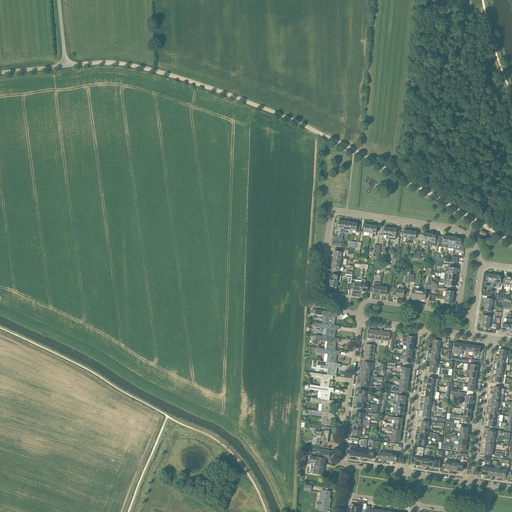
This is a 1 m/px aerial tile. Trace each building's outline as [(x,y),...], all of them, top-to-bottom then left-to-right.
[(343,233),(345,222),(339,221),(338,225),(336,224),(335,228),(341,229),(340,233),(339,233),(338,236),(342,237),(343,233)] [(377,226),(370,225),(369,233),(368,238),(372,238),(373,234),(375,234),(377,226)] [(448,248),(449,237),(447,236),(447,235),(444,234),(444,235),(443,236),(443,237),(439,236),(438,243),(446,244),(445,248),(448,248)] [(455,237),(454,249),(460,250),(460,246),(462,247),(463,243),(461,242),(461,238),(455,237)] [(343,265),(332,263),(331,269),(333,270),(333,272),(339,273),(340,267),(343,267),(343,265)] [(339,273),(333,272),(333,275),(331,274),(330,280),(338,281),(340,282),(341,276),(338,276),(339,273)] [(430,289),(431,286),(432,281),(432,278),(428,277),(427,284),(425,284),(423,287),(423,291),(419,290),(418,300),(424,301),(425,293),(426,293),(427,288),(430,289)] [(353,289),(353,290),(360,291),(361,284),(361,279),(361,284),(354,283),(354,284),(354,285),(353,289)] [(379,294),(380,287),(381,284),(374,283),(372,293),(379,294)] [(396,289),(395,296),(396,296),(396,297),(399,298),(399,297),(402,297),(403,297),(404,292),(404,290),(403,290),(404,286),(401,285),(400,290),(396,289)] [(418,300),(419,290),(415,290),(415,286),(412,286),(411,291),(412,291),(411,299),(418,300)] [(325,324),(334,325),(335,319),(334,318),(334,316),(338,317),(338,314),(339,314),(339,313),(315,310),(314,314),(326,316),(325,324)] [(326,336),(334,338),(335,331),(335,329),(338,330),(339,327),(339,326),(334,325),(325,324),(316,322),(315,327),(327,329),(326,336)] [(374,340),(375,330),(368,329),(367,339),(374,340)] [(381,341),(382,331),(375,330),(374,340),(381,341)] [(390,333),(382,331),(381,341),(388,342),(390,333)] [(404,342),(403,343),(413,344),(415,337),(408,336),(408,334),(403,333),(402,342),(404,342)] [(326,349),(335,351),(336,344),(335,344),(335,342),(339,342),(339,339),(340,339),(334,338),(326,336),(316,335),(315,340),(327,342),(326,349)] [(434,340),(433,346),(439,347),(440,341),(445,342),(446,338),(438,337),(438,341),(434,340)] [(406,350),(413,351),(413,344),(403,343),(403,346),(406,346),(406,350)] [(459,354),(461,344),(454,343),(452,353),(459,354)] [(365,351),(365,352),(374,353),(375,346),(366,344),(365,348),(366,348),(366,352),(365,351)] [(466,352),(467,345),(461,344),(459,354),(462,354),(463,351),(466,352)] [(473,352),(474,346),(467,345),(466,352),(466,355),(468,355),(469,352),(473,352)] [(480,350),(480,347),(474,346),(473,352),(472,356),(475,356),(476,353),(479,353),(480,350)] [(340,351),(335,351),(326,349),(316,348),(315,352),(327,354),(326,362),(336,363),(336,357),(336,356),(336,355),(339,355),(340,352),(340,351)] [(374,353),(365,352),(364,355),(365,355),(365,359),(364,359),(373,360),(374,353)] [(412,357),(405,356),(402,356),(401,359),(404,359),(404,363),(411,364),(412,357)] [(437,361),(431,360),(430,360),(429,363),(430,363),(430,366),(440,368),(441,368),(441,366),(441,365),(437,364),(437,361)] [(341,364),(336,363),(326,362),(316,361),(315,365),(328,367),(327,375),(334,376),(336,376),(337,369),(336,369),(336,367),(340,368),(340,365),(341,364)] [(468,364),(467,370),(477,372),(478,365),(468,364)] [(439,375),(440,368),(430,366),(429,373),(439,375)] [(477,372),(467,370),(466,370),(466,374),(467,374),(466,377),(476,379),(477,372)] [(334,376),(327,375),(310,372),(309,377),(321,378),(320,386),(329,388),(330,381),(329,381),(329,379),(333,379),(333,376),(334,376)] [(434,385),(427,384),(426,390),(436,392),(437,392),(438,389),(433,388),(434,385)] [(475,385),(468,384),(464,384),(463,387),(467,387),(467,391),(474,392),(475,385)] [(329,388),(320,386),(310,385),(309,390),(321,391),(320,399),(329,400),(330,394),(329,393),(329,392),(333,392),(333,389),(334,389),(334,388),(329,388)] [(373,398),(375,398),(376,396),(370,396),(370,395),(370,393),(369,391),(359,390),(358,390),(357,391),(357,392),(358,393),(358,396),(366,397),(370,398),(373,398)] [(425,397),(432,398),(435,398),(436,392),(426,390),(425,397)] [(503,395),(493,393),(493,394),(492,394),(491,397),(492,397),(492,400),(502,402),(503,395)] [(461,402),(472,404),(473,397),(462,395),(462,399),(461,402)] [(432,398),(425,397),(424,404),(431,405),(435,405),(435,402),(431,401),(432,398)] [(329,400),(320,399),(310,398),(310,402),(322,404),(321,412),(329,413),(330,406),(330,404),(333,405),(334,402),(334,401),(329,400)] [(502,402),(492,400),(491,407),(498,408),(501,408),(502,402)] [(405,403),(390,401),(389,403),(393,403),(393,404),(397,404),(396,408),(404,409),(405,403)] [(472,404),(461,402),(460,408),(464,409),(471,410),(472,404)] [(329,413),(321,412),(311,410),(310,415),(322,417),(321,424),(330,426),(331,417),(334,417),(334,415),(334,414),(329,413)] [(499,415),(490,413),(489,420),(498,421),(499,415)] [(469,423),(470,417),(463,416),(460,415),(459,418),(463,419),(462,423),(469,423)] [(394,420),(394,424),(401,425),(402,419),(388,416),(387,419),(390,419),(390,420),(394,420)] [(367,420),(366,420),(363,419),(355,418),(354,424),(366,426),(369,426),(369,424),(366,423),(367,420)] [(498,421),(489,420),(488,427),(495,428),(497,428),(498,421)] [(443,431),(444,423),(437,422),(436,426),(441,427),(441,430),(443,431)] [(456,424),(446,423),(445,431),(449,432),(450,428),(456,428),(456,424)] [(428,432),(429,429),(421,427),(420,433),(427,434),(431,435),(434,435),(438,436),(438,434),(431,433),(431,432),(428,432)] [(392,436),(400,437),(401,431),(386,428),(383,428),(383,429),(385,429),(385,431),(389,431),(388,432),(392,433),(392,436)] [(314,430),(313,437),(316,437),(315,445),(319,446),(320,440),(323,441),(322,442),(327,443),(329,431),(324,430),(323,435),(321,435),(322,432),(314,430)] [(360,434),(361,431),(353,430),(352,436),(368,438),(368,436),(364,435),(360,434)] [(426,440),(419,439),(418,445),(429,447),(433,447),(433,445),(429,445),(430,444),(426,444),(426,440)] [(421,466),(422,458),(424,448),(417,447),(417,450),(420,451),(420,454),(419,454),(418,458),(416,457),(415,465),(421,466)] [(309,462),(312,463),(311,465),(311,468),(314,469),(314,471),(314,473),(323,475),(323,474),(322,474),(323,464),(324,464),(325,459),(323,458),(310,456),(309,462)] [(460,464),(457,463),(456,471),(462,472),(462,468),(464,468),(465,464),(463,464),(464,459),(461,459),(460,464)] [(330,492),(325,491),(322,490),(320,497),(321,497),(319,504),(316,503),(316,507),(318,507),(318,510),(325,511),(326,511),(327,509),(329,509),(331,499),(328,498),(329,495),(330,495),(330,492)]
